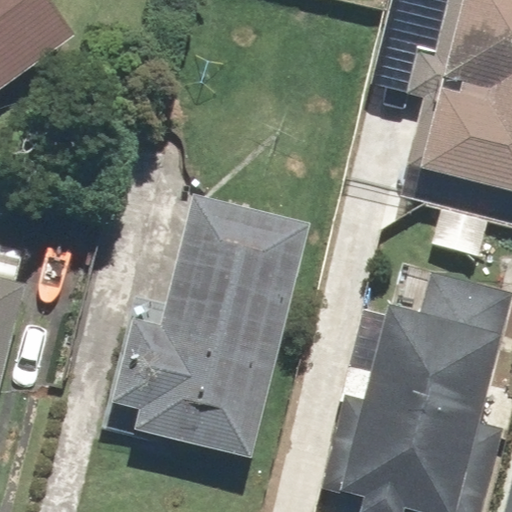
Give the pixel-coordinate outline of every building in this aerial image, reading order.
[(0,0),(0,86),(65,38),(36,0),(0,0)] [(511,0),(449,0),(410,170),(511,193),(511,0)] [(105,411),(129,416),(124,438),(245,464),(293,238),(172,212),(145,337),(125,332),(105,411)] [(372,323),(324,507),(343,511),(477,511),(497,434),(463,426),(471,391),(485,394),(509,298),(421,277),(407,332),(372,323)] [(0,292),(0,362),(18,297),(0,292)] [(511,511),(511,483),(503,511),(511,511)]
